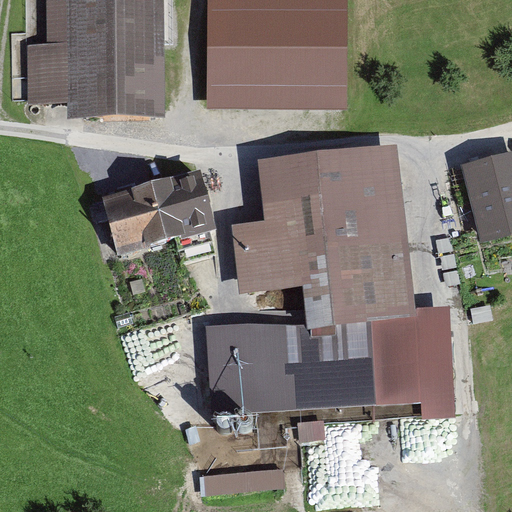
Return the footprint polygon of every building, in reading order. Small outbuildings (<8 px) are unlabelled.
[(52,0),(54,119),(161,118),(158,0),(52,0)] [(210,0),(212,109),(347,108),(346,0),(210,0)] [(424,423),(454,421),(449,314),(415,316),(397,151),(260,168),(266,226),(235,229),(246,328),(211,331),(218,418),(422,405),(424,423)] [(482,245),(511,237),(511,156),(463,169),(482,245)] [(167,253),(220,239),(203,174),(106,199),(121,257),(166,245),(167,253)] [(286,471),(198,482),(201,504),(289,493),(286,471)]
